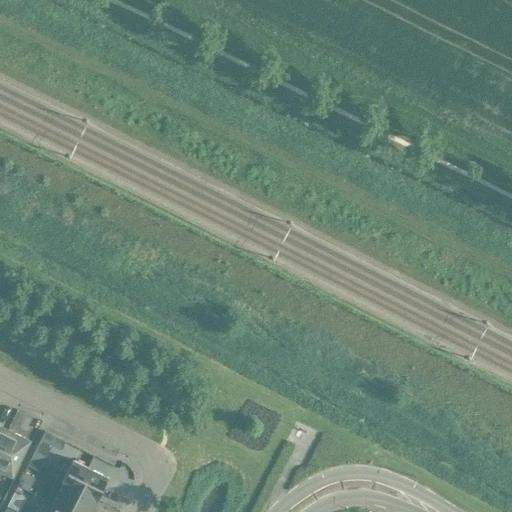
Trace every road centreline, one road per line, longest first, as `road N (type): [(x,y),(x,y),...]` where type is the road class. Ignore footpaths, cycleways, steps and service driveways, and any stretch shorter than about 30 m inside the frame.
road 1 (residential): [(143,511),(153,486),(145,451),(0,377)]
road 2 (tertiary): [(436,511),(401,482),(372,475),(311,485),(278,511)]
